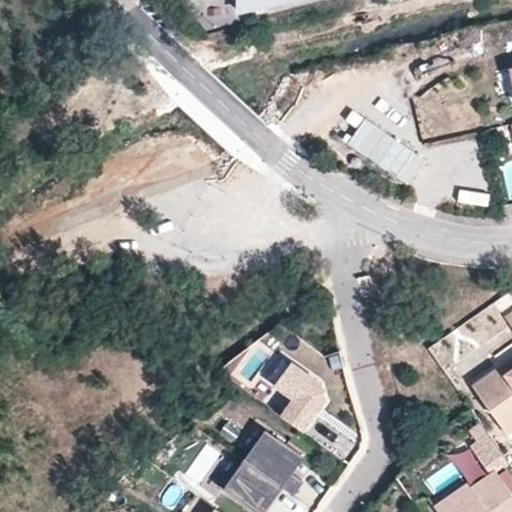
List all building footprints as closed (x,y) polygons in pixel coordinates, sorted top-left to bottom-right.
[(242,0),(242,19),(328,0),(242,0)] [(511,370),(511,360),(503,366),(508,374),(511,370)] [(320,386),(285,362),(270,383),(297,401),(285,419),(308,435),(330,404),(320,386)] [(511,370),(508,374),(503,366),(474,387),(500,425),(511,416),(511,370)] [(511,416),(500,425),(506,434),(511,430),(511,416)] [(470,448),(491,476),(497,472),(510,463),(481,423),(469,431),(478,443),(470,448)] [(298,454),(261,429),(242,457),(248,464),(279,483),(294,493),(303,479),(288,469),(298,454)] [(261,511),(279,483),(248,464),(228,495),(255,511),(261,511)] [(491,476),(470,491),(440,511),(511,511),(511,493),(497,472),(491,476)] [(436,509),(438,511),(440,511),(470,491),(467,487),(436,509)]
